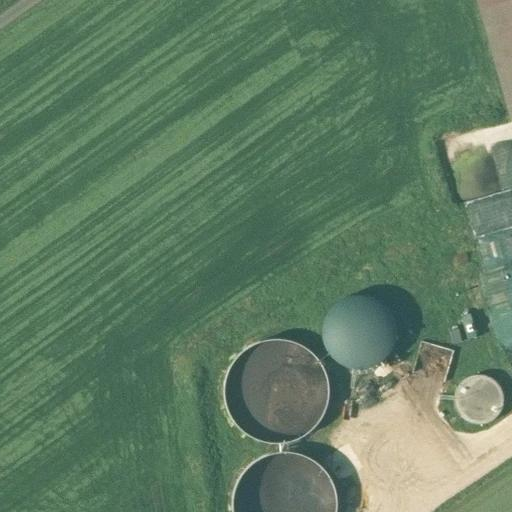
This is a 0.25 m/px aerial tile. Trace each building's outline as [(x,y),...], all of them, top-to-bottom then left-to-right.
[(477,0),(480,10),(506,3),(504,0),(477,0)] [(511,0),(506,3),(480,10),(511,122),(511,121),(511,0)] [(511,264),(483,272),(494,314),(511,309),(511,264)] [(352,369),(364,369),(375,366),(385,359),(391,349),(395,338),(395,326),(391,315),(385,306),(376,299),(365,296),(354,295),(342,299),(333,305),(325,315),(321,326),(321,337),(324,349),(331,358),(341,365),(352,369)] [(470,315),(461,317),(467,341),(476,338),(470,315)] [(425,340),(413,374),(444,384),(455,350),(425,340)] [(232,420),(241,431),(253,438),(266,443),(280,443),(294,440),(306,434),(316,424),(323,412),(327,397),(327,382),(321,367),(312,355),(299,346),(284,341),(268,341),(253,345),(240,354),(231,365),(226,379),(224,393),(226,407),(232,420)] [(460,420),(500,421),(500,376),(461,375),(460,420)] [(334,511),(335,500),(331,485),(323,472),(312,462),(298,456),(283,454),(268,456),(254,463),(243,473),(236,485),(232,497),(232,511),(334,511)]
